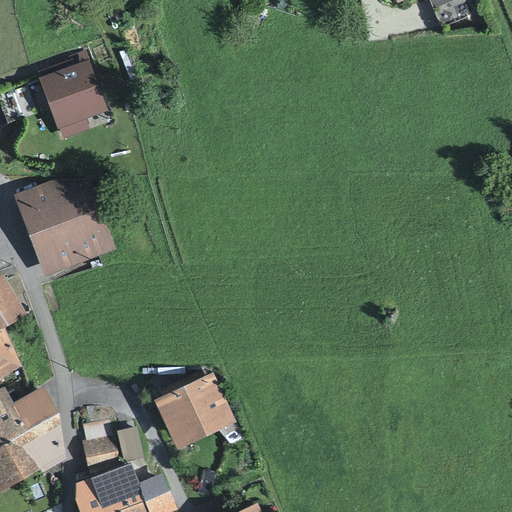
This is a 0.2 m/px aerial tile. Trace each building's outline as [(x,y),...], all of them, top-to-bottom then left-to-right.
[(429,0),(441,27),(485,9),(480,0),(429,0)] [(59,69),(42,75),(64,133),(85,125),(81,114),(101,106),(87,67),(61,76),(59,69)] [(23,198),(49,267),(105,245),(83,186),(55,186),(23,198)] [(0,329),(4,327),(15,321),(0,295),(0,329)] [(0,376),(21,366),(4,327),(0,329),(0,376)] [(181,437),(224,417),(203,371),(162,391),(168,402),(165,403),(181,437)] [(0,391),(0,446),(52,418),(56,415),(43,391),(11,409),(0,391)] [(0,482),(40,460),(43,468),(63,458),(62,442),(52,418),(0,446),(0,482)] [(126,459),(143,456),(137,428),(120,432),(126,459)] [(93,471),(119,466),(112,436),(87,441),(93,471)] [(90,511),(112,511),(144,500),(146,499),(131,467),(81,484),(90,511)] [(156,480),(140,486),(146,499),(150,511),(164,511),(169,510),(156,480)] [(150,511),(146,499),(144,500),(112,511),(150,511)]
